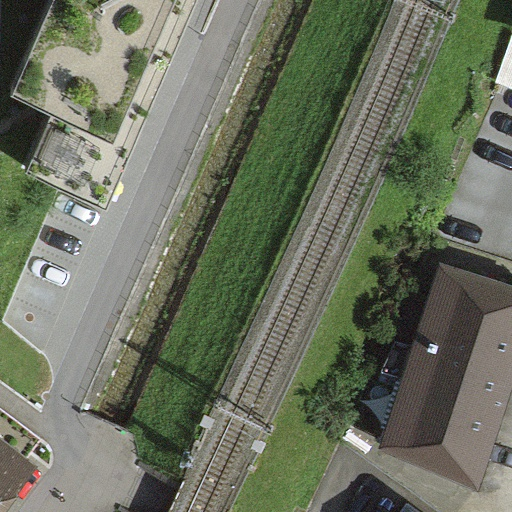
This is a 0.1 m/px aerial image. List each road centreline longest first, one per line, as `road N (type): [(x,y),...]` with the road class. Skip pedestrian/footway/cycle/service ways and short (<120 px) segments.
road 1 (residential): [(245,0),(82,389),(72,442)]
road 2 (residential): [(72,442),(172,511)]
